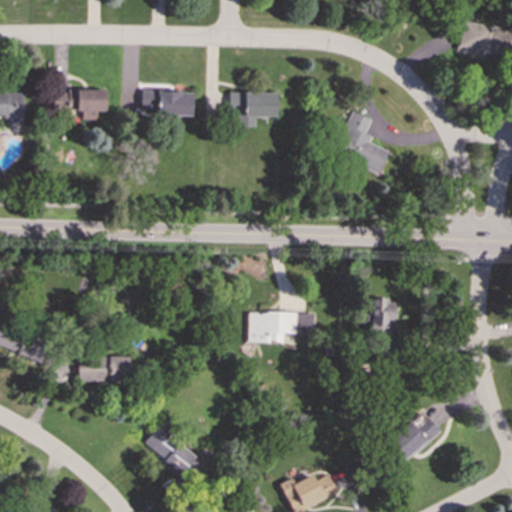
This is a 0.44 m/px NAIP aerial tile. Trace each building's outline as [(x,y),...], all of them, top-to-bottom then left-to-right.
[(456,50),(510,55),(511,37),(511,28),(459,23),(456,50)] [(103,90),(67,89),(66,110),(80,110),(79,119),(94,120),(94,111),(103,111),(103,90)] [(190,91),(139,90),(139,114),(189,115),(190,91)] [(21,93),(0,92),(0,116),(21,117),(21,93)] [(273,93),(226,92),(225,112),(233,112),(233,126),(252,127),(253,116),(273,117),(273,93)] [(376,173),(386,149),(360,137),(368,119),(349,111),(342,127),(345,129),(334,155),(376,173)] [(390,333),(391,299),(369,298),(368,332),(390,333)] [(244,341),(280,342),(281,333),(310,333),(311,313),(245,311),(244,341)] [(46,338),(0,322),(0,346),(38,360),(46,338)] [(76,382),(127,380),(126,356),(75,357),(76,382)] [(403,462),(436,430),(419,411),(385,443),(403,462)] [(193,455),(155,426),(141,444),(179,473),(193,455)] [(327,474),(313,480),(311,475),(292,483),(290,478),(278,483),(290,511),(293,511),(335,494),(327,474)]
